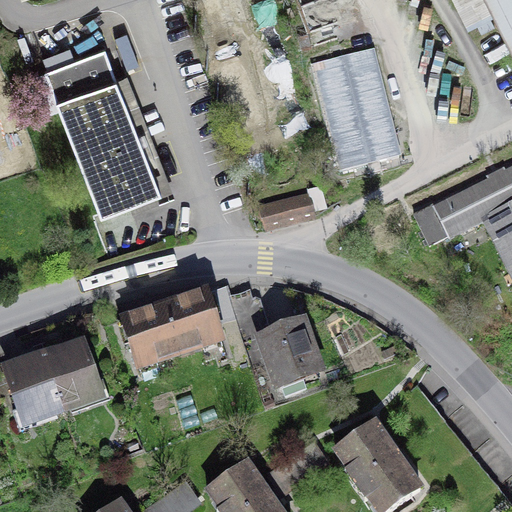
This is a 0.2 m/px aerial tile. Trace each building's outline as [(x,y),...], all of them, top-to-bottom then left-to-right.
[(511,0),(481,0),(511,63),(511,0)] [(403,156),(375,49),(311,66),(339,173),(403,156)] [(167,195),(116,78),(62,101),(113,218),(167,195)] [(511,167),(412,218),(427,249),(480,222),(511,286),(511,167)] [(323,190),(309,193),(310,197),(260,208),(266,236),(318,224),(316,215),(328,212),(323,190)] [(248,333),(265,327),(249,287),(232,294),(248,333)] [(203,294),(113,324),(132,379),(221,350),(203,294)] [(302,325),(248,345),(269,400),(323,380),(302,325)] [(83,347),(64,354),(24,367),(0,375),(0,409),(0,411),(18,405),(25,425),(101,399),(83,347)] [(511,511),(511,508),(509,505),(486,476),(457,440),(429,405),(415,387),(389,408),(472,511),(511,511)] [(384,511),(418,490),(377,429),(339,455),(378,511),(384,511)] [(314,445),(292,461),(302,475),(324,460),(314,445)] [(258,485),(246,468),(208,495),(220,511),(277,511),(271,503),(305,479),(302,475),(292,461),(258,485)] [(195,511),(199,510),(183,486),(143,511),(195,511)]
